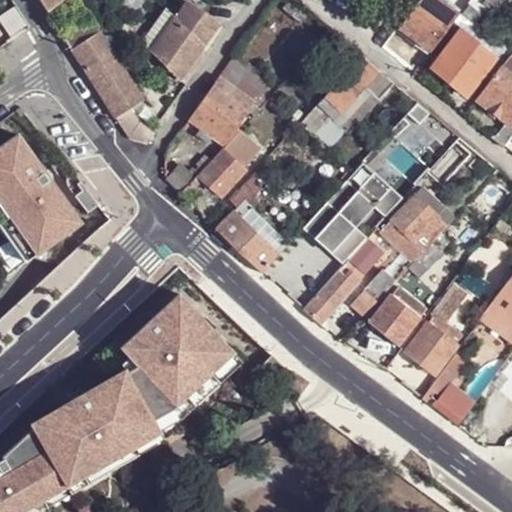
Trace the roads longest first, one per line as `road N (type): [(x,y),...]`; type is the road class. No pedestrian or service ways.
road 1 (residential): [(164,211),(283,331),(379,390),(511,498)]
road 2 (residential): [(511,167),(310,0)]
road 3 (residential): [(164,211),(0,376)]
road 4 (residential): [(262,0),(154,156),(130,174)]
road 5 (residential): [(53,59),(60,84),(130,174)]
